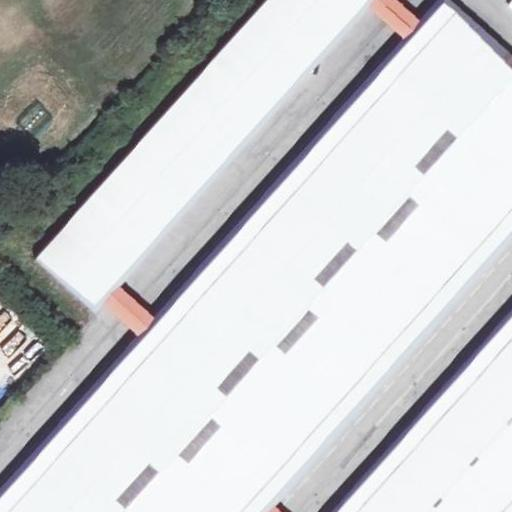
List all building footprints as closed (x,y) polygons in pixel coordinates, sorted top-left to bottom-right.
[(89,311),(97,302),(106,294),(113,284),(361,6),(366,0),(268,0),(34,263),(89,311)] [(389,30),(405,43),(417,30),(423,24),(407,10),(394,0),(366,0),(361,6),(389,30)] [(417,30),(405,43),(156,323),(149,330),(141,340),(0,497),(0,511),(258,511),(259,511),(268,502),(511,229),(511,70),(439,6),(423,24),(417,30)] [(143,311),(113,284),(106,294),(97,302),(128,329),(141,340),(149,330),(156,323),(143,311)] [(511,511),(511,317),(338,511),(511,511)] [(279,511),(268,502),(259,511),(258,511),(279,511)]
